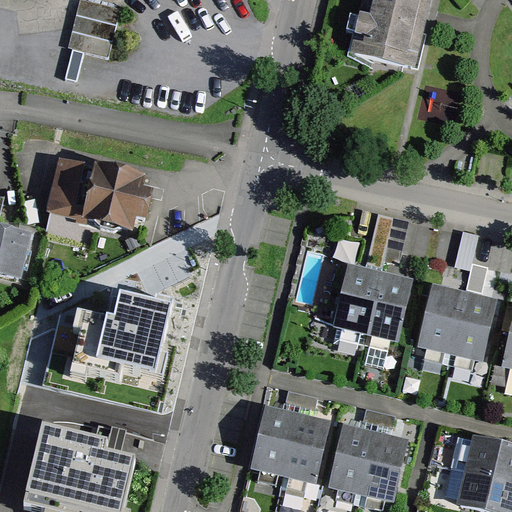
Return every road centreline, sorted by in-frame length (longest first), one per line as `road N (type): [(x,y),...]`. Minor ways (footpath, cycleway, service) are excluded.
road 1 (residential): [(176,511),(264,162)]
road 2 (residential): [(264,162),(226,148),(0,113)]
road 3 (residential): [(511,218),(264,162)]
road 4 (residential): [(264,162),(301,0)]
